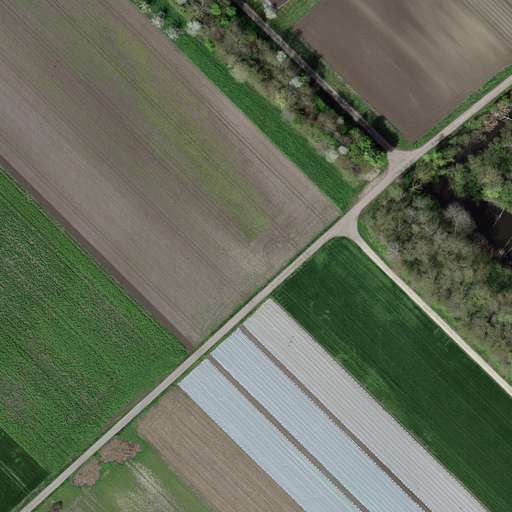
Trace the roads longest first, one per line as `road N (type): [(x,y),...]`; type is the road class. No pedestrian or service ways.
road 1 (track): [(511,71),(30,511)]
road 2 (track): [(511,391),(344,225)]
road 3 (track): [(404,165),(238,0)]
